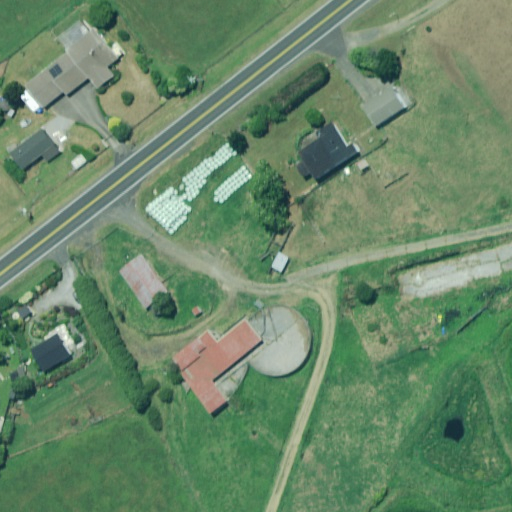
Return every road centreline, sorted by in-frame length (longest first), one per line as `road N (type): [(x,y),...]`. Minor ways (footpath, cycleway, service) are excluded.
road 1 (track): [(106,192),(182,254),(235,279),(307,287),(327,299),(323,363),(269,511)]
road 2 (tertiary): [(0,275),(351,0)]
